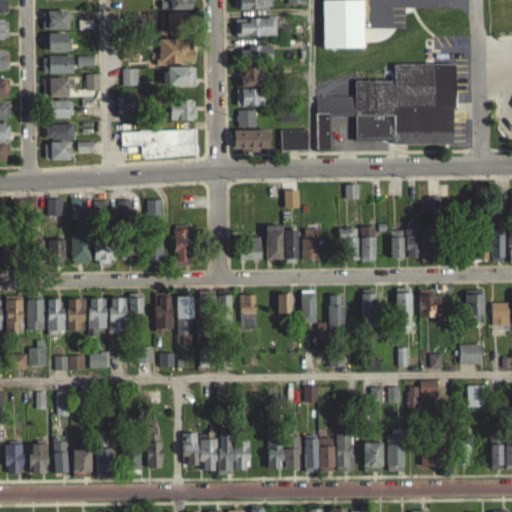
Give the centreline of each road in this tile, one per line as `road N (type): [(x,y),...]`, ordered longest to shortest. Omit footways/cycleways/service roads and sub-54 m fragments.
road 1 (secondary): [(511,163),(216,169),(0,185)]
road 2 (residential): [(511,271),(0,283)]
road 3 (residential): [(511,494),(0,500)]
road 4 (residential): [(217,277),(212,0)]
road 5 (residential): [(28,181),(26,0)]
road 6 (residential): [(478,164),(478,0)]
